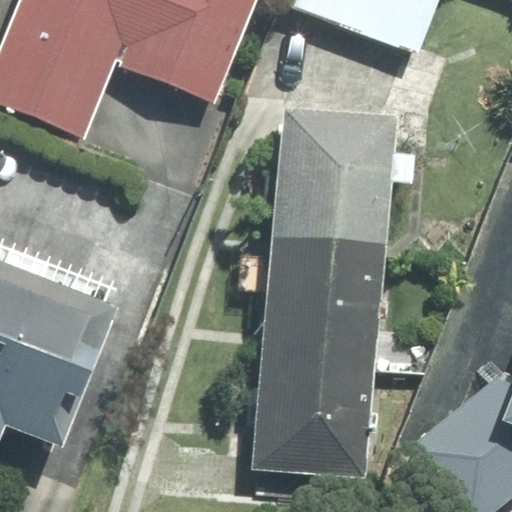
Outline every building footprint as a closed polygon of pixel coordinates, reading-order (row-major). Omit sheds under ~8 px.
[(0,114),(74,143),(99,78),(192,113),(234,0),(2,0),(0,6),(0,114)] [(271,0),(267,12),(402,61),(423,0),(271,0)] [(370,129),(251,124),(237,477),(356,482),(370,129)] [(0,291),(0,447),(35,463),(91,331),(0,291)] [(431,511),(481,511),(511,491),(511,315),(488,381),(381,455),(431,511)]
